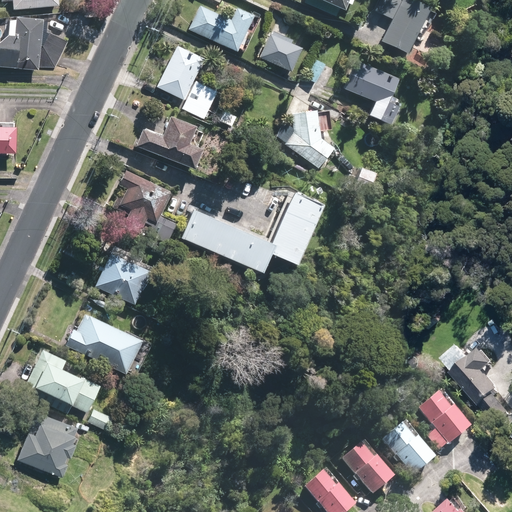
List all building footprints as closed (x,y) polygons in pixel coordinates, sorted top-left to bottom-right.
[(341,0),(305,0),(334,14),(341,0)] [(422,14),(399,2),(379,43),(401,54),(422,14)] [(185,30),(231,52),(241,30),(246,18),(231,11),(225,23),(195,9),(185,30)] [(0,65),(42,69),(42,66),(55,67),(68,41),(45,29),(45,23),(10,20),(8,49),(0,48),(0,65)] [(296,49),(268,36),(257,58),(285,72),(296,49)] [(197,61),(172,49),(153,89),(179,101),(197,61)] [(321,65),(310,60),(300,79),(311,85),(321,65)] [(400,86),(352,63),(340,88),(370,102),(364,114),(383,123),(400,86)] [(210,92),(191,84),(179,110),(198,118),(210,92)] [(221,112),(217,121),(227,126),(232,117),(221,112)] [(290,136),(283,145),(312,168),(326,151),(313,141),(307,113),(286,117),(290,136)] [(157,138),(140,131),(133,148),(189,170),(196,152),(184,148),(190,131),(164,121),(157,138)] [(18,128),(0,128),(0,150),(18,150),(18,128)] [(369,173),(358,170),(352,188),(362,191),(369,173)] [(161,196),(123,176),(108,204),(146,224),(161,196)] [(313,207),(283,194),(261,245),(265,247),(261,256),(287,267),(313,207)] [(264,247),(184,212),(172,238),(253,273),(264,247)] [(143,274),(106,257),(92,290),(128,306),(143,274)] [(126,370),(142,335),(90,310),(73,345),(126,370)] [(64,358),(45,349),(27,389),(67,407),(70,400),(86,407),(98,383),(61,366),(64,358)] [(476,356),(453,375),(477,405),(492,392),(477,374),(485,367),(476,356)] [(433,392),(413,410),(444,444),(464,426),(433,392)] [(494,399),(480,411),(493,426),(507,414),(494,399)] [(112,417),(94,409),(89,421),(106,429),(112,417)] [(79,432),(38,415),(20,459),(61,476),(79,432)] [(394,425),(374,442),(405,477),(425,460),(394,425)] [(355,447),(338,461),(367,494),(384,479),(355,447)] [(314,472),(296,490),(319,511),(341,511),(348,505),(314,472)] [(511,511),(511,498),(491,476),(474,492),(493,511),(511,511)]
